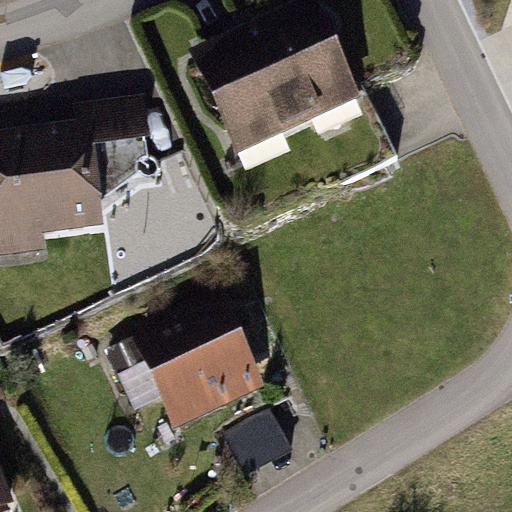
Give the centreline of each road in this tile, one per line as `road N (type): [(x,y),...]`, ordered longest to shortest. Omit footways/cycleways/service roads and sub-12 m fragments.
road 1 (residential): [(511,368),(287,511)]
road 2 (residential): [(433,0),(511,159)]
